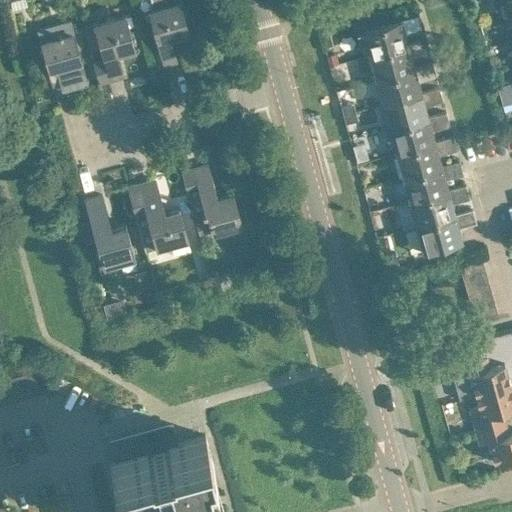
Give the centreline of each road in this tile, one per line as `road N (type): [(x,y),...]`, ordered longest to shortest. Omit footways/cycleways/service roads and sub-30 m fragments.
road 1 (residential): [(398,508),(280,79)]
road 2 (residential): [(82,142),(280,79)]
